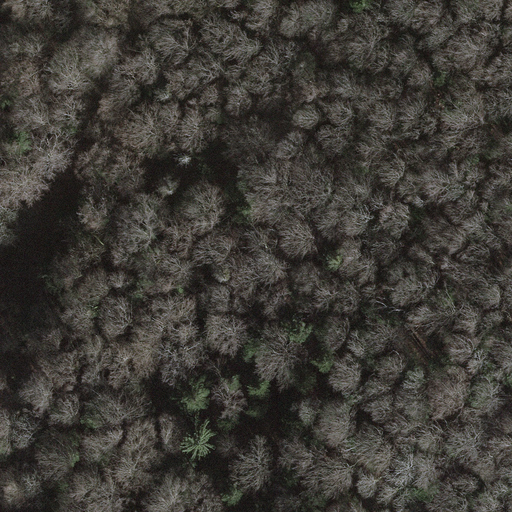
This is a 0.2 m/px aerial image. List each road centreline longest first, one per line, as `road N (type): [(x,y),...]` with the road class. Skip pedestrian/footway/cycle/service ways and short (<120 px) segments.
road 1 (track): [(0,283),(147,0)]
road 2 (track): [(416,511),(511,394)]
